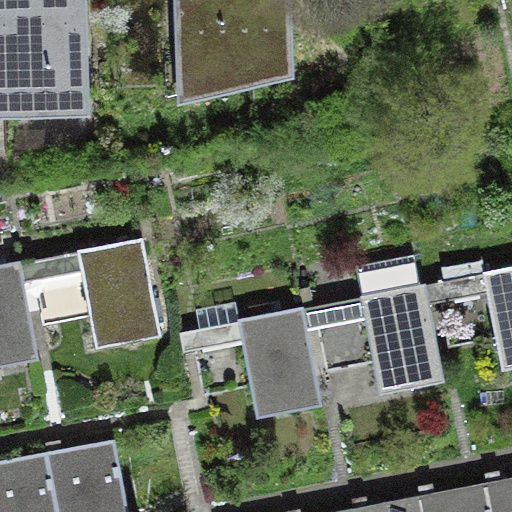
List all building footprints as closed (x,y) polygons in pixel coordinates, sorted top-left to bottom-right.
[(77,0),(0,0),(0,64),(12,64),(14,110),(68,108),(67,63),(80,62),(77,0)] [(181,0),(183,62),(219,61),(219,67),(221,67),(222,84),(283,70),(282,59),(285,59),(283,0),(181,0)] [(160,335),(143,237),(78,249),(96,346),(160,335)] [(420,284),(414,254),(355,265),(380,392),(444,379),(425,283),(420,284)] [(0,364),(37,358),(19,261),(0,264),(0,364)] [(511,365),(511,266),(483,272),(502,368),(511,365)] [(303,307),(239,319),(257,415),(321,403),(303,307)] [(45,451),(57,511),(126,511),(113,438),(45,451)] [(0,459),(0,511),(57,511),(45,451),(0,459)] [(511,511),(511,477),(484,483),(489,511),(511,511)] [(489,511),(484,483),(418,496),(420,511),(489,511)] [(351,508),(352,511),(420,511),(418,496),(351,508)]
